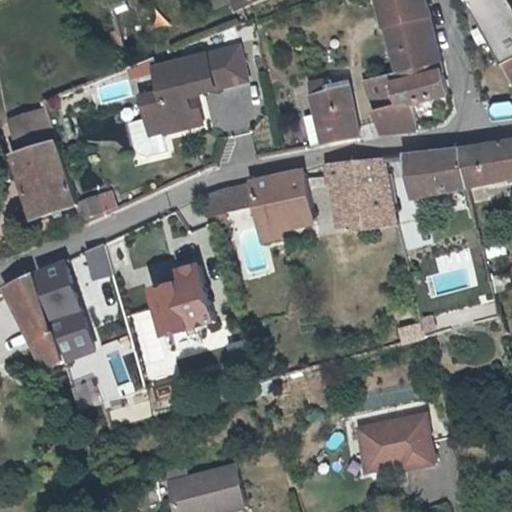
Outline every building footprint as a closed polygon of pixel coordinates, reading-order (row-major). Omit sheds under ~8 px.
[(237,0),(241,8),(246,6),(243,0),(237,0)] [(383,0),(390,27),(435,13),(429,0),(383,0)] [(468,0),(505,64),(511,60),(511,5),(509,0),(468,0)] [(446,62),(435,13),(390,27),(402,73),(443,63),(446,62)] [(194,94),(202,92),(255,79),(246,45),(154,68),(160,93),(141,97),(151,137),(202,124),(194,94)] [(405,103),(417,101),(452,94),(443,63),(402,73),(395,74),(405,103)] [(422,124),(417,101),(405,103),(395,74),(366,81),(388,133),(423,129),(422,124)] [(313,84),(321,112),(329,141),(329,142),(330,144),(366,137),(353,87),(336,92),(332,79),(313,84)] [(209,122),(202,92),(194,94),(202,124),(209,122)] [(511,93),(490,106),(496,120),(511,118),(511,93)] [(50,109),(15,121),(26,154),(61,141),(50,109)] [(329,141),(321,112),(308,115),(316,144),(329,141)] [(39,218),(82,205),(61,141),(26,154),(19,157),(39,218)] [(486,145),(465,149),(474,186),(511,177),(511,141),(509,142),(486,145)] [(474,186),(465,149),(411,155),(421,198),(474,186)] [(361,224),(402,220),(389,157),(332,164),(333,184),(340,184),(348,226),(361,224)] [(282,214),(317,206),(309,170),(224,190),(208,198),(213,218),(262,206),(271,243),(289,238),(287,229),(282,214)] [(92,220),(122,210),(116,191),(86,201),(92,220)] [(282,214),(287,229),(321,220),(317,206),(282,214)] [(402,220),(361,224),(371,279),(415,267),(405,220),(402,220)] [(70,263),(44,273),(58,317),(59,330),(60,331),(69,362),(102,351),(70,259),(69,260),(70,263)] [(204,267),(184,273),(187,284),(159,293),(172,338),(220,324),(204,267)] [(55,332),(38,276),(10,291),(52,369),(69,362),(60,331),(55,332)] [(99,297),(106,322),(123,317),(117,292),(99,297)] [(410,345),(432,339),(429,326),(407,332),(410,345)] [(166,401),(183,396),(180,384),(163,388),(166,401)] [(426,415),(360,431),(368,464),(402,456),(404,466),(405,471),(438,464),(426,415)] [(402,456),(368,464),(370,474),(404,466),(402,456)] [(238,511),(251,509),(238,466),(172,484),(179,511),(238,511)]
